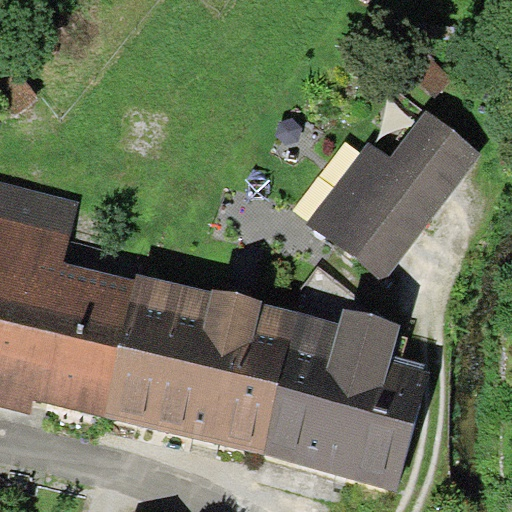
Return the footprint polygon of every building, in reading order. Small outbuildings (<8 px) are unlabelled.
[(0,76),(0,107),(4,114),(22,102),(4,74),(0,76)] [(481,157),(427,115),(390,162),(369,145),(307,225),(383,283),(481,157)] [(78,201),(0,181),(0,411),(31,419),(34,404),(44,406),(103,418),(138,284),(63,266),(78,201)] [(264,460),(300,319),(139,277),(138,284),(103,418),(194,442),(264,460)] [(397,495),(429,374),(393,365),(402,331),(343,316),(340,329),(300,319),(264,460),(326,476),(397,495)]
